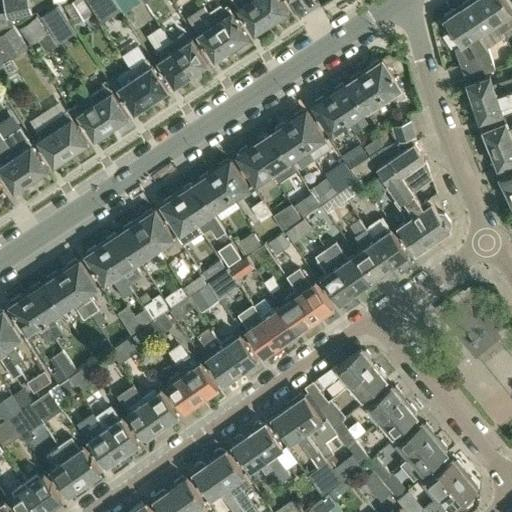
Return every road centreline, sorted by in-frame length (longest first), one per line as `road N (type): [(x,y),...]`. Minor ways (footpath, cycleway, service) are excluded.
road 1 (tertiary): [(0,262),(399,0)]
road 2 (residential): [(377,317),(99,511)]
road 3 (residential): [(490,240),(453,154),(407,0)]
road 4 (residential): [(511,485),(377,317)]
road 5 (residential): [(377,317),(490,240)]
